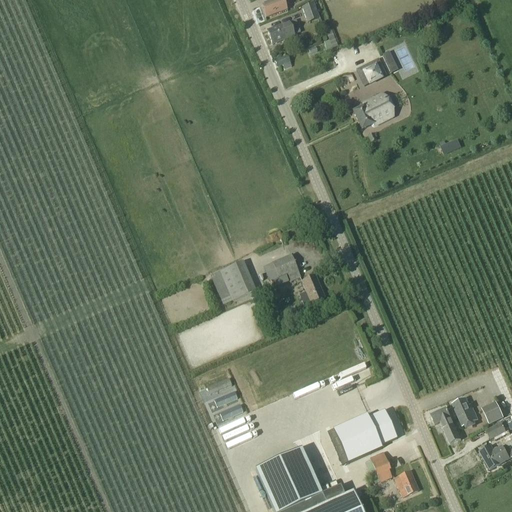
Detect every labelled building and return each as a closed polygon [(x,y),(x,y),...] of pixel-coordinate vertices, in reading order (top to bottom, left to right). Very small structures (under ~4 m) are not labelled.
[(281,0),(262,7),(266,19),(279,14),(280,16),(294,10),(292,5),(286,7),(282,0),(281,0)] [(302,8),(307,24),(319,20),(314,4),(302,8)] [(273,46),(294,38),(293,36),(300,34),(296,22),(268,33),(273,46)] [(329,42),(324,44),(327,52),(338,48),(332,31),(326,33),(329,42)] [(391,59),(389,53),(382,56),(385,62),(391,59)] [(291,68),(288,56),(275,61),(278,69),(283,67),(284,71),(291,68)] [(357,71),(365,87),(386,77),(378,61),(357,71)] [(353,113),(362,131),(373,126),(374,128),(393,119),(382,96),(363,105),(364,108),(353,113)] [(455,152),(460,149),(457,141),(451,144),(455,152)] [(449,154),(446,146),(440,148),(443,156),(449,154)] [(263,269),(270,284),(279,280),(288,276),(291,283),(301,279),(292,256),(273,264),(273,265),(263,269)] [(210,277),(223,306),(255,293),(243,264),(220,273),(214,276),(210,277)] [(299,296),(304,309),(312,306),(324,300),(315,278),(302,284),(306,293),(299,296)] [(270,296),(278,297),(279,291),(272,289),(270,296)] [(210,397),(232,387),(229,380),(207,390),(210,397)] [(237,400),(234,393),(214,402),(217,409),(237,400)] [(475,422),(466,401),(453,406),(462,427),(475,422)] [(481,410),(489,427),(503,420),(496,404),(481,410)] [(220,416),(223,422),(243,413),(240,407),(220,416)] [(391,439),(381,414),(378,409),(367,414),(366,411),(326,428),(342,463),(382,446),(381,443),(391,439)] [(453,424),(446,409),(430,417),(434,426),(440,424),(450,446),(460,441),(453,424)] [(502,424),(485,432),(490,442),(498,438),(506,434),(502,424)] [(480,453),(490,471),(500,465),(511,458),(511,451),(511,449),(505,452),(502,447),(493,452),(490,448),(480,453)] [(301,451),(255,470),(273,511),(360,511),(361,511),(353,494),(353,493),(325,505),(301,451)] [(383,454),(370,460),(370,462),(380,484),(381,485),(392,479),(389,472),(391,471),(383,454)] [(418,493),(410,474),(394,480),(403,499),(418,493)]
